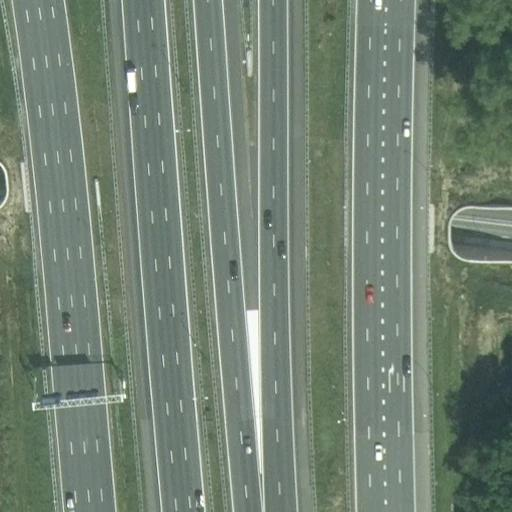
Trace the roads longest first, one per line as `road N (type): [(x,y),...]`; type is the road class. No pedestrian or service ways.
road 1 (motorway): [(259,511),(229,315),(207,0)]
road 2 (trunk): [(32,0),(86,511)]
road 3 (tertiary): [(0,192),(511,245)]
road 4 (motorway): [(138,0),(182,511)]
road 5 (motorway): [(262,511),(271,0)]
road 6 (motorway): [(384,511),(386,0)]
